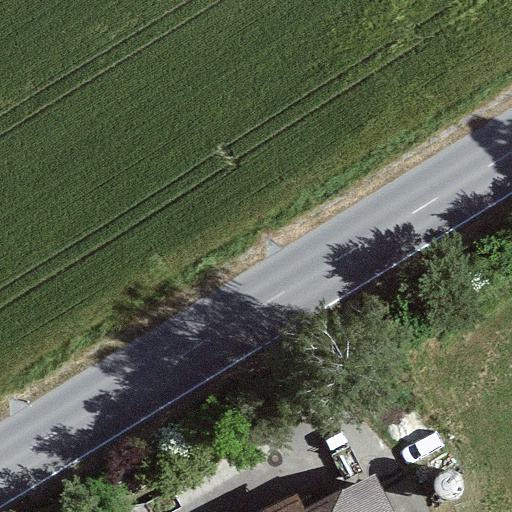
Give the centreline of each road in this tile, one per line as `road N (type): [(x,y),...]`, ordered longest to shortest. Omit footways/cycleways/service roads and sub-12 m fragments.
road 1 (tertiary): [(0,466),(511,151)]
road 2 (unknown): [(250,312),(372,511)]
